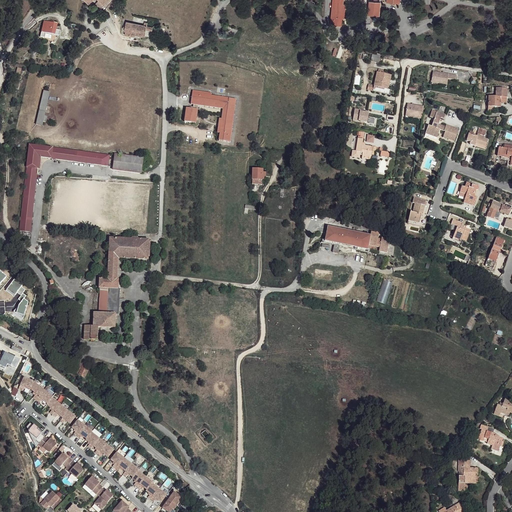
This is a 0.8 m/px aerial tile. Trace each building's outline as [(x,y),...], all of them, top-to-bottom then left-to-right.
[(341,5),(341,0),(331,0),(330,25),(341,27),(342,19),(344,20),(345,5),(341,5)] [(367,0),(367,14),(380,14),(380,0),(367,0)] [(57,24),(44,21),(41,31),(52,34),(54,29),(56,29),(57,24)] [(146,26),(126,22),(124,30),(125,31),(125,35),(129,35),(135,35),(136,33),(145,36),(146,29),(146,26)] [(264,27),(252,22),(248,32),(251,33),(246,46),(256,50),(263,32),(264,27)] [(377,72),(374,86),(386,89),(388,80),(390,80),(391,75),(382,73),(383,71),(378,70),(377,72)] [(457,75),(434,72),(432,83),(447,85),(448,79),(456,80),(457,75)] [(507,90),(496,89),(496,96),(488,96),(488,106),(500,107),(501,103),(501,100),(506,101),(507,90)] [(208,92),(193,90),(191,104),(194,104),(196,104),(196,103),(208,104),(208,92)] [(211,93),(208,92),(208,104),(226,107),(224,122),(222,122),(220,133),(219,140),(230,141),(236,99),(211,95),(211,93)] [(226,107),(208,104),(208,107),(223,108),(222,118),(220,118),(218,132),(220,133),(222,122),(224,122),(226,107)] [(193,109),(186,108),(185,122),(191,123),(192,121),(196,122),(197,110),(194,109),(193,109)] [(353,108),(352,119),(367,121),(369,110),(353,108)] [(423,111),(407,108),(404,125),(421,127),(423,111)] [(429,125),(427,129),(431,131),(430,132),(439,135),(441,130),(446,131),(444,137),(455,141),(459,130),(446,125),(444,128),(438,125),(441,118),(444,118),(445,114),(437,112),(434,118),(432,125),(429,125)] [(470,133),(467,141),(471,142),(475,143),(486,147),(488,140),(484,138),(484,136),(478,134),(477,136),(473,134),(470,133)] [(366,142),(374,143),(375,135),(366,134),(366,142)] [(372,155),(375,155),(376,148),(362,145),(362,139),(357,139),(355,151),(351,151),(350,157),(357,158),(358,155),(361,155),(370,157),(371,157),(372,155)] [(27,162),(20,232),(30,233),(39,156),(102,164),(103,154),(39,146),(29,145),(27,162)] [(499,147),(498,154),(511,156),(511,165),(511,164),(511,145),(506,145),(505,148),(499,147)] [(382,149),(379,149),(379,152),(380,152),(380,156),(388,158),(389,153),(381,152),(382,149)] [(498,154),(497,156),(508,158),(507,164),(511,165),(511,156),(498,154)] [(143,162),(114,156),(113,169),(142,172),(143,162)] [(263,169),(253,169),(252,179),(262,180),(263,172),(263,169)] [(462,186),(460,192),(467,195),(466,198),(464,203),(474,206),(477,198),(474,196),(472,196),(473,193),(475,194),(476,191),(478,190),(479,188),(478,187),(467,183),(466,187),(462,186)] [(493,202),(487,217),(494,219),(498,210),(509,214),(511,208),(493,202)] [(410,212),(408,221),(418,223),(420,217),(422,218),(425,205),(415,203),(413,212),(410,212)] [(418,223),(418,226),(424,227),(426,220),(422,218),(420,217),(418,223)] [(453,220),(451,224),(457,227),(455,232),(453,237),(462,241),(463,239),(467,242),(472,232),(466,229),(465,231),(460,229),(461,227),(463,224),(453,220)] [(511,221),(507,220),(503,229),(511,232),(511,221)] [(325,240),(325,243),(339,247),(352,250),(367,252),(368,248),(369,245),(370,235),(328,226),(325,240)] [(370,235),(369,245),(380,248),(380,252),(387,253),(389,246),(390,242),(390,240),(383,238),(382,239),(379,238),(380,235),(371,233),(370,235)] [(496,237),(484,265),(491,268),(503,241),(496,237)] [(121,238),(109,238),(108,279),(100,278),(99,288),(100,288),(107,288),(107,311),(119,311),(121,259),(148,259),(148,239),(137,239),(121,238)] [(383,279),(376,301),(385,304),(392,282),(383,279)] [(100,313),(94,313),(93,326),(85,325),(85,340),(98,340),(99,327),(115,327),(116,313),(100,313)] [(79,363),(75,372),(84,378),(89,367),(79,363)] [(25,388),(29,390),(29,389),(33,382),(24,377),(18,389),(22,391),(23,389),(23,387),(25,388)] [(43,390),(33,382),(29,389),(36,394),(33,397),(36,399),(43,390)] [(51,398),(52,397),(43,390),(36,399),(39,401),(41,398),(47,403),(51,398)] [(52,414),(60,404),(51,398),(47,403),(46,405),(52,409),(49,412),(52,414)] [(503,402),(501,405),(496,404),(492,414),(498,416),(499,412),(504,414),(504,412),(511,414),(511,402),(509,401),(508,404),(503,402)] [(62,417),(68,410),(60,404),(52,414),(55,417),(58,414),(62,417)] [(69,423),(75,416),(68,410),(60,420),(63,422),(65,419),(69,423)] [(85,425),(77,419),(71,427),(76,431),(73,433),(76,436),(85,425)] [(92,431),(85,425),(76,436),(79,438),(82,435),(86,439),(91,432),(92,431)] [(489,428),(482,425),(481,429),(483,430),(479,439),(488,443),(488,444),(495,447),(495,448),(500,450),(501,447),(503,447),(505,442),(504,441),(504,440),(497,437),(497,435),(488,431),(489,428)] [(99,438),(91,432),(86,439),(85,440),(90,443),(87,446),(90,448),(93,445),(99,438)] [(45,436),(38,444),(42,447),(42,446),(49,452),(56,444),(50,438),(48,440),(45,436)] [(99,438),(93,445),(97,449),(95,452),(98,454),(106,444),(99,438)] [(488,443),(479,439),(479,440),(486,443),(486,445),(493,448),(493,450),(499,452),(500,452),(501,451),(503,447),(501,447),(500,450),(495,448),(495,447),(488,444),(488,443)] [(107,457),(113,449),(106,444),(98,454),(101,457),(103,454),(107,457)] [(66,467),(72,461),(68,457),(67,458),(62,453),(54,462),(60,467),(63,463),(66,467)] [(123,458),(116,453),(110,460),(114,464),(112,467),(115,469),(123,458)] [(123,458),(115,469),(118,471),(120,468),(125,472),(131,464),(123,458)] [(65,468),(77,478),(83,470),(76,463),(76,464),(72,460),(72,461),(66,467),(65,468)] [(137,470),(138,469),(131,464),(125,472),(122,475),(125,477),(127,474),(132,477),(137,470)] [(469,467),(464,467),(464,476),(465,476),(465,480),(474,481),(474,476),(477,476),(477,473),(478,473),(478,468),(470,468),(469,468),(469,467)] [(132,477),(131,478),(136,482),(134,485),(137,487),(145,476),(137,470),(132,477)] [(91,476),(85,484),(96,494),(97,493),(102,488),(102,487),(98,483),(99,483),(91,476)] [(145,476),(137,487),(140,489),(142,486),(146,490),(151,483),(152,482),(145,476)] [(146,490),(145,491),(150,494),(148,497),(151,499),(159,489),(151,483),(146,490)] [(105,491),(102,488),(97,493),(100,497),(95,503),(101,509),(113,495),(108,491),(107,492),(105,491)] [(159,489),(151,499),(154,502),(156,499),(160,502),(166,494),(159,489)] [(44,501),(40,497),(39,502),(46,508),(49,505),(51,507),(59,498),(52,491),(47,497),(48,497),(44,501)] [(174,491),(168,499),(176,505),(179,501),(178,501),(181,497),(174,491)] [(176,505),(168,499),(162,507),(168,511),(169,511),(172,509),(173,509),(176,505)] [(130,511),(131,511),(128,508),(128,507),(126,505),(127,504),(122,500),(114,510),(115,511),(130,511)] [(445,508),(440,511),(465,511),(460,503),(447,511),(445,508)]
